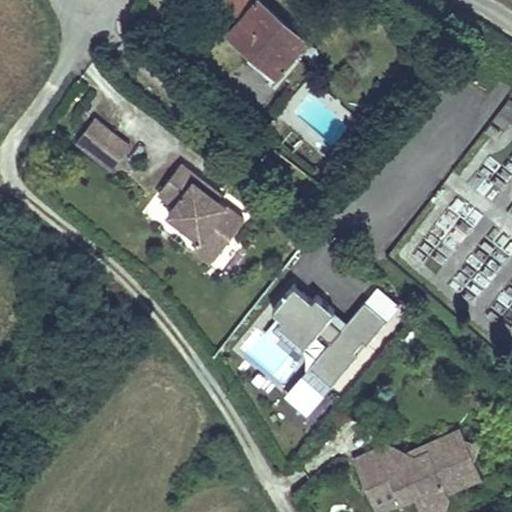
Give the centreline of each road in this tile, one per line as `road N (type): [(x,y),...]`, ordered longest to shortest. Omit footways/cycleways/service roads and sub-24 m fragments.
road 1 (track): [(3,158),(22,195),(110,268),(188,353),(287,511)]
road 2 (track): [(0,159),(71,49)]
